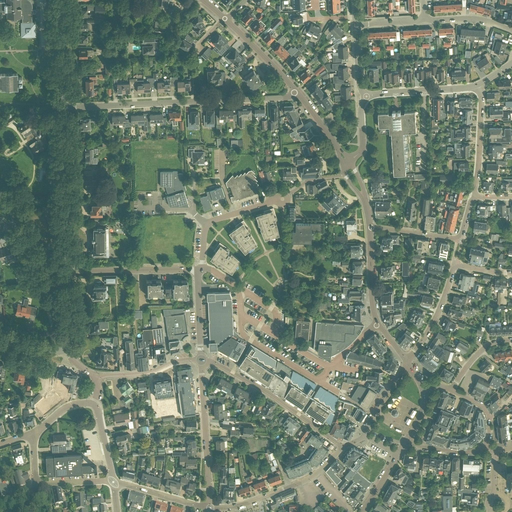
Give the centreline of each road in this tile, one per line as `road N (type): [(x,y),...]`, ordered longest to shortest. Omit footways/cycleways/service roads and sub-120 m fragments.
road 1 (residential): [(62,106),(295,92)]
road 2 (residential): [(342,448),(269,393),(200,359)]
road 3 (residential): [(68,270),(62,106)]
road 4 (residential): [(210,507),(200,359)]
road 5 (residential): [(370,227),(460,239),(471,197)]
road 6 (residential): [(68,270),(200,269)]
